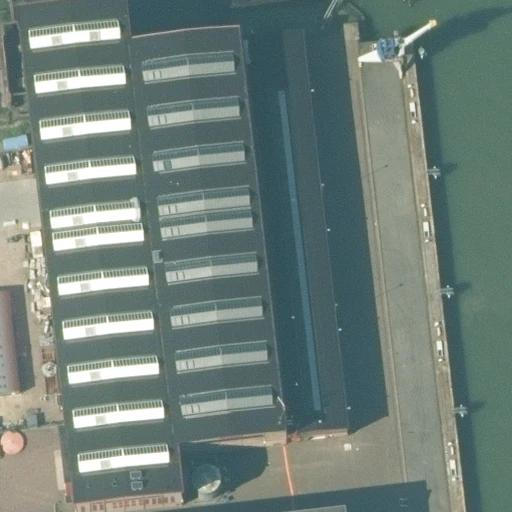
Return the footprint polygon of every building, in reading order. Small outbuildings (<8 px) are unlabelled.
[(125,20),(19,32),(21,51),(24,74),(31,139),(66,443),(59,444),(66,500),(72,499),(73,511),(139,511),(183,507),(177,459),(287,446),(287,445),(348,438),(333,306),(330,281),(328,263),(318,183),(302,40),(250,46),(239,47),(130,59),(125,20)] [(8,294),(0,295),(0,398),(19,396),(8,294)] [(8,433),(3,437),(0,442),(0,444),(0,447),(1,451),(4,456),(6,458),(11,460),(16,460),(21,459),(26,455),(28,450),(29,445),(28,440),(26,437),(22,433),(18,431),(13,431),(8,433)] [(216,462),(193,464),(194,475),(218,473),(216,462)] [(204,474),(197,478),(194,482),(192,487),(191,492),(193,497),(197,502),(201,504),(207,505),(212,504),(217,502),(220,498),(222,493),(222,487),(222,484),(219,480),(215,476),(210,474),(204,474)]
